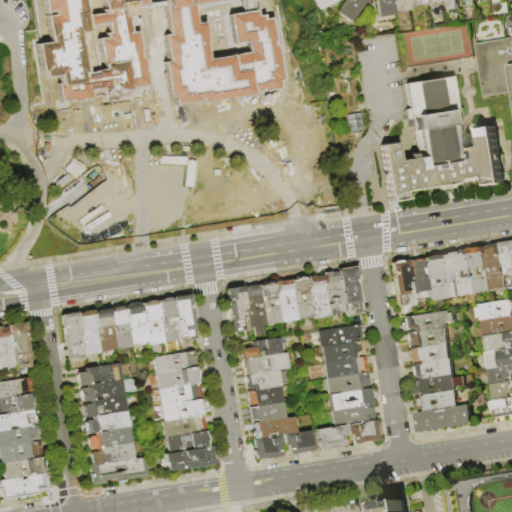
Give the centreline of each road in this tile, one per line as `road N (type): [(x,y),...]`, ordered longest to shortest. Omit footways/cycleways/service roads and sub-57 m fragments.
road 1 (tertiary): [(511,211),(185,264)]
road 2 (residential): [(236,488),(511,443)]
road 3 (residential): [(34,280),(70,511)]
road 4 (residential): [(200,262),(236,488)]
road 5 (residential): [(365,236),(400,462)]
road 6 (tertiary): [(0,306),(185,264)]
